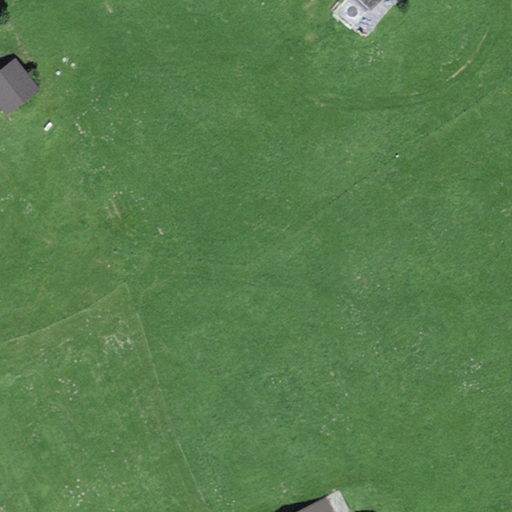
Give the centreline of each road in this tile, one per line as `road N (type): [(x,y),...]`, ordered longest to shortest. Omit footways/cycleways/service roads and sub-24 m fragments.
road 1 (track): [(0,179),(32,237),(50,252),(129,275),(175,307),(225,326),(250,366),(371,467),(393,511)]
road 2 (track): [(289,68),(304,93),(340,103),(438,92),(477,56),(502,0)]
